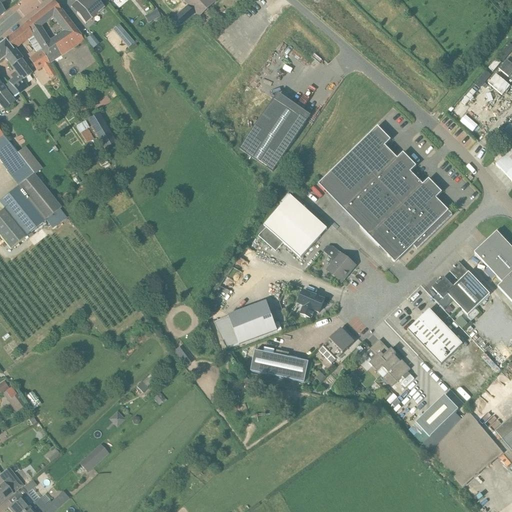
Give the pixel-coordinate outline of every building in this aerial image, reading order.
[(76,0),(75,1),(82,9),(77,14),(85,24),(92,19),(89,16),(95,11),(97,14),(104,9),(96,0),(76,0)] [(175,9),(184,2),(182,0),(167,0),(175,9)] [(183,0),(199,17),(214,3),(211,0),(183,0)] [(83,41),(54,3),(40,13),(33,19),(25,25),(32,36),(41,50),(42,51),(47,59),(56,53),(59,57),(74,48),(83,41)] [(178,29),(194,15),(187,7),(171,21),(178,29)] [(157,10),(149,14),(153,21),(160,17),(157,10)] [(13,52),(27,40),(32,36),(25,25),(13,34),(0,45),(0,62),(5,58),(15,72),(9,76),(12,79),(8,83),(18,94),(28,88),(23,81),(31,75),(13,52)] [(128,48),(134,43),(119,25),(113,30),(128,48)] [(41,50),(32,36),(27,40),(30,43),(37,53),(41,50)] [(93,49),(99,45),(93,37),(87,40),(93,49)] [(29,60),(37,72),(43,67),(49,64),(50,63),(47,59),(42,51),(29,60)] [(503,62),(509,55),(504,51),(498,58),(503,62)] [(496,59),(488,69),(493,73),(501,63),(496,59)] [(511,73),(511,65),(507,61),(499,70),(509,78),(511,73)] [(486,71),(480,78),(485,82),(491,75),(486,71)] [(510,87),(496,75),(489,85),(503,96),(510,87)] [(485,82),(480,78),(475,85),(479,89),(485,82)] [(0,106),(4,111),(15,102),(0,84),(0,106)] [(82,117),(83,116),(92,111),(89,108),(81,93),(72,99),(82,117)] [(271,172),(306,123),(274,100),(239,149),(271,172)] [(99,114),(87,121),(104,150),(116,143),(99,114)] [(323,181),(348,207),(397,159),(385,146),(391,141),(378,127),(323,181)] [(80,134),(86,144),(93,140),(88,129),(80,134)] [(0,163),(17,186),(0,199),(0,203),(3,207),(25,235),(26,237),(61,209),(0,133),(0,163)] [(43,168),(25,146),(17,153),(35,175),(43,168)] [(511,182),(511,150),(496,166),(511,182)] [(348,207),(374,233),(423,185),(411,173),(416,167),(403,153),(397,159),(348,207)] [(374,233),(383,243),(400,260),(413,246),(417,250),(453,216),(436,199),(442,193),(438,189),(429,179),(423,185),(374,233)] [(275,252),(283,243),(301,259),(327,229),(290,196),(264,226),(266,227),(258,236),(275,252)] [(0,209),(0,233),(11,247),(25,235),(3,207),(0,209)] [(502,283),(497,287),(511,302),(511,248),(497,232),(474,253),(502,283)] [(334,275),(341,282),(349,272),(351,272),(354,268),(354,266),(348,261),(349,260),(346,257),(345,258),(341,255),(341,253),(333,247),(327,247),(323,252),(332,259),(328,263),(330,265),(326,270),(333,276),(334,275)] [(448,296),(468,316),(490,295),(459,263),(450,272),(460,282),(454,288),(444,278),(432,289),(443,300),(448,296)] [(297,305),(302,307),(299,314),(311,319),(314,311),(319,313),(325,300),(303,290),(297,305)] [(229,316),(239,345),(277,331),(267,302),(229,316)] [(408,331),(441,366),(463,345),(430,310),(408,331)] [(318,351),(325,358),(332,365),(354,343),(341,329),(318,351)] [(380,341),(365,354),(372,362),(369,364),(376,371),(374,373),(381,367),(388,374),(383,379),(390,387),(401,376),(405,380),(402,383),(406,387),(414,380),(406,371),(409,369),(401,360),(399,361),(393,356),(395,354),(391,350),(390,351),(380,341)] [(304,383),(309,363),(288,358),(289,354),(277,352),(276,356),(255,351),(251,371),(304,383)] [(9,388),(4,381),(0,384),(0,393),(1,394),(9,388)] [(147,388),(142,382),(137,388),(143,394),(148,389),(147,388)] [(11,388),(2,394),(17,415),(27,407),(17,394),(16,395),(11,388)] [(40,404),(32,392),(24,397),(32,410),(40,404)] [(160,393),(153,399),(158,406),(162,403),(163,404),(166,401),(160,393)] [(458,410),(444,396),(415,423),(429,437),(458,410)] [(504,454),(469,413),(432,452),(463,489),(492,464),(504,454)] [(511,416),(495,431),(502,440),(511,451),(511,416)] [(37,423),(33,417),(28,420),(32,426),(37,423)] [(76,467),(84,476),(108,456),(99,447),(76,467)] [(0,504),(21,487),(23,485),(8,468),(0,474),(0,486),(1,487),(0,487),(0,504)] [(8,509),(10,511),(25,511),(35,503),(27,494),(36,486),(32,481),(23,489),(27,493),(21,498),(20,498),(8,509)] [(35,503),(25,511),(54,511),(69,499),(62,492),(46,506),(39,499),(35,503)]
